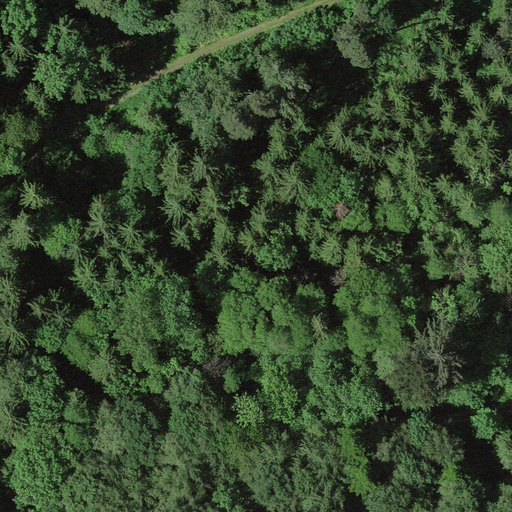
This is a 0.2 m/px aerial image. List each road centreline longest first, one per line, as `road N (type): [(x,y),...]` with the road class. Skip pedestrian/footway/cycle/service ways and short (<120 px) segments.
road 1 (track): [(0,179),(137,87),(332,0)]
road 2 (track): [(199,511),(310,449),(511,408)]
